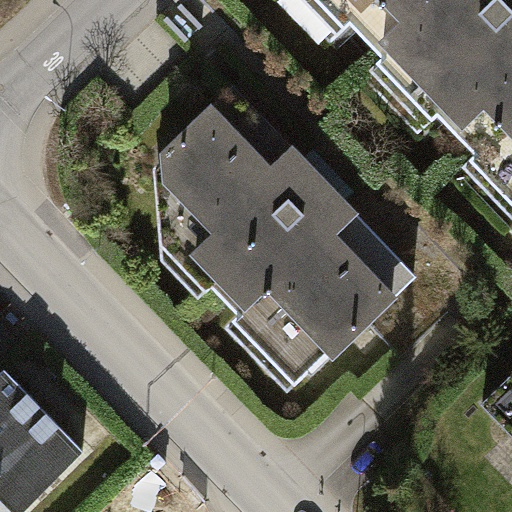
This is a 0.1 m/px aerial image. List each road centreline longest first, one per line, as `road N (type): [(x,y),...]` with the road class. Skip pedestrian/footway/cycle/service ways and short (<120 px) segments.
road 1 (residential): [(274,511),(0,220)]
road 2 (residential): [(0,105),(110,0)]
